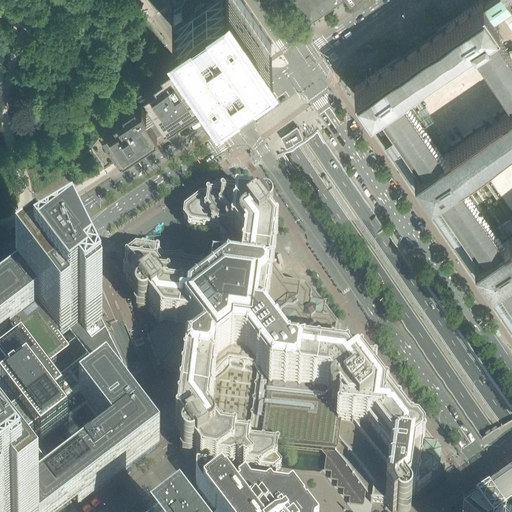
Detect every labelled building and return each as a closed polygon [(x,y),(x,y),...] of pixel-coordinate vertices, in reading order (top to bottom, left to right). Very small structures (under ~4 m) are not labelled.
[(271,41),(243,0),(187,0),(176,8),(173,10),(172,10),(217,77),(219,76),(269,41),(271,41)] [(325,5),(321,0),(297,0),(308,16),(325,5)] [(437,32),(401,57),(400,57),(399,58),(399,57),(398,57),(362,82),(353,88),(359,96),(360,98),(370,112),(376,107),(395,136),(386,143),(384,144),(511,330),(511,48),(509,50),(510,53),(504,46),(500,39),(492,27),(496,24),(498,23),(493,16),(494,15),(509,5),(509,4),(509,3),(507,0),(485,0),(485,1),(484,1),(482,0),(481,0),(476,4),(438,30),(437,30),(438,31),(436,32),(437,32)] [(104,168),(155,134),(204,102),(200,96),(199,93),(200,93),(179,62),(178,63),(174,56),(172,54),(165,62),(161,65),(161,66),(154,74),(143,85),(115,117),(90,148),(104,168)] [(294,131),(278,142),(283,150),(299,138),(294,131)] [(342,353),(338,348),(334,348),(335,339),(336,339),(336,338),(336,337),(335,337),(337,325),(338,325),(338,324),(338,323),(337,323),(336,323),(325,309),(326,308),(325,307),(324,306),(324,307),(313,292),(313,291),(312,290),(311,291),(299,290),(299,289),(298,288),(297,289),(285,288),(284,287),(284,286),(283,287),(272,272),(272,271),(271,270),(273,258),(274,258),(274,257),(274,256),(273,256),(275,244),(276,244),(276,243),(276,242),(275,242),(274,242),(269,236),(267,234),(269,232),(270,230),(271,228),(272,226),(271,223),(270,221),(268,219),(265,218),(263,218),(260,218),(258,220),(257,221),(256,219),(256,218),(251,211),(251,210),(250,209),(252,197),(253,197),(253,196),(253,195),(252,195),(251,196),(239,195),(239,194),(238,193),(237,193),(232,186),(225,192),(224,191),(223,191),(222,192),(216,192),(184,216),(183,223),(189,231),(188,231),(188,232),(189,233),(190,232),(191,232),(202,233),(203,234),(203,235),(204,234),(205,234),(217,235),(217,236),(218,236),(219,236),(224,243),(222,258),(215,263),(214,263),(213,263),(213,264),(213,265),(205,271),(200,264),(200,262),(185,260),(185,262),(181,265),(180,264),(177,264),(177,258),(176,256),(175,256),(174,256),(173,256),(172,258),(170,258),(170,257),(169,256),(168,256),(166,257),(166,258),(165,258),(166,264),(163,264),(158,257),(158,256),(157,255),(156,255),(156,256),(144,254),(143,253),(142,253),(142,254),(136,253),(127,259),(127,265),(126,266),(125,266),(126,267),(126,268),(125,280),(124,280),(123,281),(124,282),(125,282),(136,296),(138,297),(139,298),(137,300),(135,301),(134,304),(134,306),(135,309),(136,311),(138,313),(140,314),(143,314),(145,313),(147,313),(149,311),(153,317),(153,318),(161,328),(161,329),(161,330),(148,342),(159,373),(183,376),(183,377),(184,377),(185,377),(185,381),(179,380),(177,381),(176,384),(178,386),(185,387),(184,389),(183,389),(182,389),(181,390),(182,391),(184,392),(182,403),(181,403),(180,404),(180,405),(181,406),(182,406),(180,418),(179,418),(178,418),(178,419),(178,420),(179,420),(180,420),(178,432),(177,432),(176,432),(176,433),(176,434),(177,434),(178,434),(182,440),(184,441),(185,442),(183,444),(181,446),(180,448),(180,451),(181,453),(182,455),(184,457),(186,458),(188,458),(191,458),(193,457),(195,455),(198,459),(197,460),(201,465),(200,465),(201,466),(202,467),(202,466),(203,466),(215,467),(215,468),(216,469),(217,468),(217,467),(221,463),(235,465),(235,466),(238,470),(241,467),(244,470),(243,471),(244,472),(245,472),(246,471),(257,473),(258,474),(259,474),(260,473),(272,475),(272,476),(273,476),(274,476),(274,475),(274,474),(281,469),(278,465),(275,462),(275,461),(275,460),(276,448),(277,448),(278,447),(277,446),(277,445),(276,445),(265,431),(265,430),(264,429),(266,418),(267,417),(267,416),(267,415),(266,415),(268,403),(269,403),(270,402),(269,401),(283,390),(284,391),(285,390),(286,390),(297,391),(297,392),(298,393),(299,392),(310,406),(309,407),(310,408),(311,409),(312,408),(322,423),(322,424),(323,425),(324,425),(335,439),(334,439),(334,440),(335,441),(334,453),(333,453),(332,454),(333,455),(334,455),(335,455),(345,469),(345,470),(345,471),(346,471),(347,471),(357,485),(357,486),(357,487),(358,488),(359,487),(370,501),(369,502),(370,503),(370,504),(372,504),(372,503),(385,505),(390,511),(394,511),(396,511),(408,511),(409,511),(410,508),(411,506),(410,503),(409,501),(408,500),(415,495),(416,495),(417,494),(417,493),(431,482),(432,483),(433,483),(433,482),(433,481),(432,481),(434,469),(434,468),(435,468),(435,467),(434,466),(435,458),(438,455),(438,452),(437,451),(435,450),(434,451),(425,439),(426,438),(426,436),(425,435),(423,434),(422,435),(413,423),(413,422),(414,420),(412,418),(410,418),(409,419),(400,407),(401,406),(401,404),(400,402),(398,402),(397,403),(387,389),(387,388),(387,387),(386,387),(385,388),(375,373),(375,372),(374,371),(373,371),(362,357),(362,355),(361,355),(361,356),(345,354),(342,353)] [(0,511),(194,511),(151,455),(160,447),(145,427),(152,388),(142,363),(138,365),(131,368),(128,370),(129,374),(129,380),(125,403),(110,383),(121,374),(102,337),(100,333),(101,331),(75,278),(72,272),(64,277),(45,288),(36,275),(0,302),(0,511)] [(308,511),(293,491),(292,491),(291,491),(290,491),(287,494),(273,492),(271,489),(270,489),(269,488),(268,489),(265,491),(250,489),(246,483),(245,483),(244,483),(238,487),(237,488),(238,489),(239,491),(234,495),(225,483),(224,483),(222,481),(221,480),(220,480),(219,480),(215,484),(214,483),(213,481),(213,479),(213,476),(201,475),(196,474),(196,478),(196,483),(196,484),(197,488),(199,491),(209,505),(214,511),(215,511),(216,511),(308,511)] [(511,511),(511,483),(488,500),(484,502),(470,511),(511,511)]
